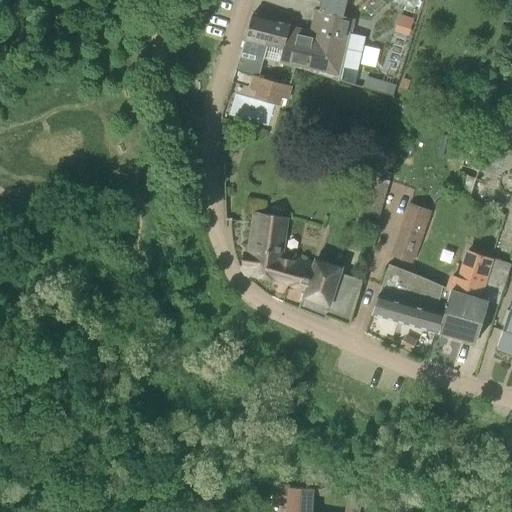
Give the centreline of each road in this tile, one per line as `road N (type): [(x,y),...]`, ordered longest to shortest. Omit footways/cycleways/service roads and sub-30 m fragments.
road 1 (unclassified): [(511,398),(277,320),(226,272),(214,213)]
road 2 (unclassified): [(214,213),(174,133),(153,0)]
road 3 (unclassified): [(214,213),(210,114),(246,0)]
